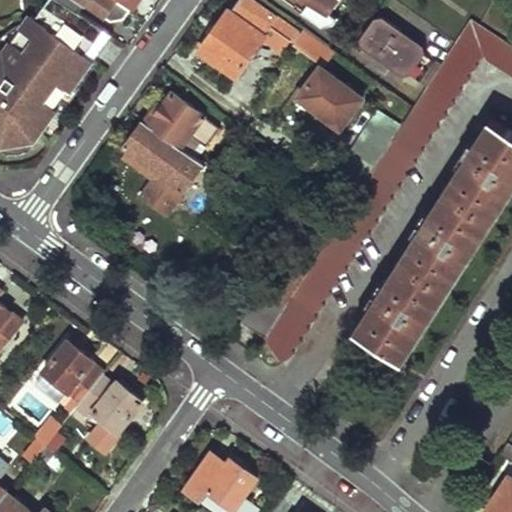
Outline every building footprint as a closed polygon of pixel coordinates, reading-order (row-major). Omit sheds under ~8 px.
[(116,38),(82,13),(63,0),(50,0),(39,16),(33,14),(26,26),(21,23),(12,30),(4,37),(0,41),(0,143),(11,151),(19,151),(29,149),(59,111),(63,115),(79,93),(75,90),(116,38)] [(133,9),(118,0),(63,0),(82,13),(88,4),(114,21),(126,19),(133,9)] [(125,0),(137,8),(142,0),(125,0)] [(327,51),(256,0),(239,0),(234,9),(231,7),(216,27),(201,48),(262,92),(292,51),(314,67),(319,61),(321,59),(329,64),(338,52),(330,46),(327,51)] [(291,0),(322,23),(326,17),(336,24),(353,0),(291,0)] [(382,59),(401,31),(384,18),(377,19),(362,39),(363,47),(382,59)] [(511,75),(511,45),(471,19),(442,64),(427,87),(360,192),(352,205),(288,304),(267,338),(266,338),(282,361),(294,353),(291,347),(303,340),(300,335),(310,330),(306,323),(318,317),(315,311),(325,305),(322,299),(333,293),(331,287),(342,281),(338,274),(350,268),(347,262),(358,256),(354,249),(365,243),(362,237),(373,231),(369,225),(381,219),(378,213),(390,206),(386,198),(398,192),(395,187),(406,181),(403,174),(413,169),(410,162),(421,156),(418,149),(430,144),(427,136),(438,130),(436,124),(446,119),(442,111),(453,106),(450,100),(461,94),(459,87),(471,81),(467,72),(480,66),(476,59),(488,54),(490,61),(511,75)] [(427,87),(442,64),(421,50),(406,72),(427,87)] [(366,96),(319,61),(314,67),(294,95),(341,129),(366,96)] [(161,100),(145,119),(205,163),(208,159),(202,156),(223,128),(175,90),(166,103),(161,100)] [(511,193),(511,130),(491,117),(355,329),(405,360),(511,193)] [(205,163),(145,119),(121,152),(154,177),(142,192),(168,213),(205,163)] [(360,192),(332,172),(324,184),(352,205),(360,192)] [(242,322),(267,338),(288,304),(283,301),(301,273),(284,262),(266,290),(264,288),(242,322)] [(0,295),(4,292),(0,288),(0,351),(24,322),(11,311),(0,301),(0,295)] [(82,398),(102,374),(104,371),(93,362),(95,359),(84,349),(70,338),(39,373),(77,404),(82,398)] [(135,391),(120,378),(115,385),(102,374),(82,398),(104,416),(89,435),(107,450),(124,430),(122,429),(146,400),(135,391)] [(46,442),(56,430),(48,423),(38,435),(39,436),(46,442)] [(66,439),(56,430),(46,442),(55,449),(57,451),(66,439)] [(37,453),(46,442),(39,436),(30,447),(37,453)] [(37,453),(46,460),(55,449),(46,442),(37,453)] [(511,445),(508,443),(502,453),(511,460),(511,445)] [(221,511),(232,511),(257,475),(232,458),(228,463),(211,451),(187,488),(221,511)] [(511,511),(511,476),(510,475),(485,511),(511,511)] [(0,499),(8,490),(0,482),(0,499)] [(40,511),(35,511),(8,490),(0,499),(0,511),(53,511),(46,506),(40,511)]
